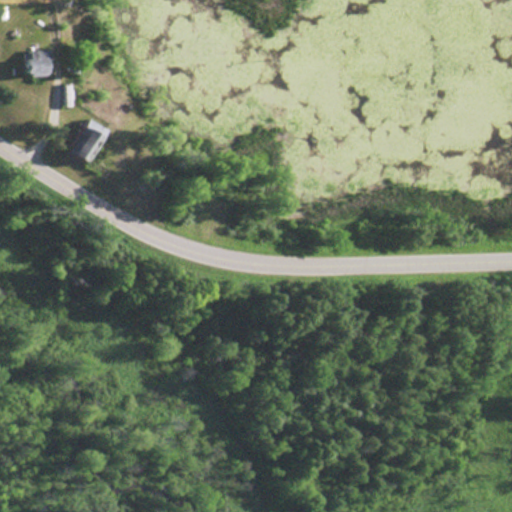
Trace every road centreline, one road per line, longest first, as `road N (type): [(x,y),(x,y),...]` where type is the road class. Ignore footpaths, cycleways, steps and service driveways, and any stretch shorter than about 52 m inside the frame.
road 1 (tertiary): [(0,145),(154,231),(232,257),(511,254)]
road 2 (residential): [(29,163),(57,106),(47,0)]
